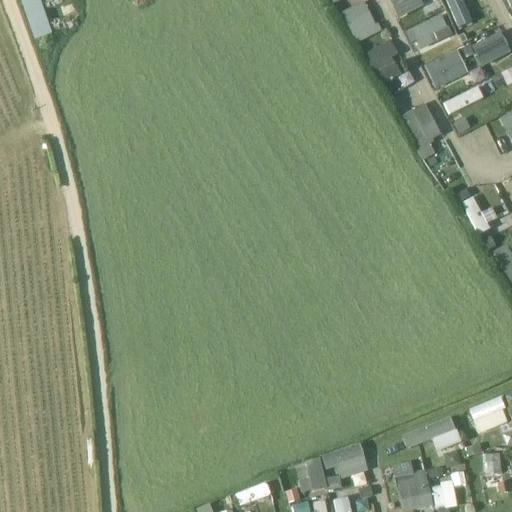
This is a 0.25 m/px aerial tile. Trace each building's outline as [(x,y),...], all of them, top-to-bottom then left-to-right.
[(35,0),(30,0),(18,4),(32,44),(49,38),(35,0)] [(319,0),(326,13),(349,0),(319,0)] [(385,0),(384,1),(396,25),(421,11),(416,1),(417,0),(385,0)] [(442,0),(457,31),(471,24),(459,0),(442,0)] [(511,0),(502,0),(509,12),(511,10),(511,0)] [(361,7),(339,19),(354,49),(379,36),(375,28),(372,30),(361,7)] [(439,21),(403,37),(409,49),(414,47),(418,55),(449,41),(439,21)] [(498,37),(469,52),(479,72),(509,57),(498,37)] [(388,46),(363,61),(379,90),(398,79),(389,62),(395,58),(388,46)] [(454,56),(421,72),(433,95),(466,79),(454,56)] [(494,91),(511,86),(511,71),(490,78),(494,91)] [(475,92),(440,109),(446,121),(481,103),(475,92)] [(422,108),(398,122),(414,149),(411,151),(420,166),(433,159),(427,149),(431,147),(430,145),(438,140),(422,108)] [(511,115),(498,124),(511,155),(511,115)] [(473,210),(462,216),(472,236),(491,227),(480,204),(472,208),(473,210)] [(511,263),(504,250),(490,259),(511,294),(511,263)] [(498,401),(467,414),(476,438),(504,426),(499,415),(503,414),(498,401)] [(447,422),(399,441),(404,454),(429,444),(433,456),(458,446),(447,422)] [(306,483),(296,486),(299,498),(309,495),(310,497),(324,493),(324,496),(339,494),(337,484),(366,475),(357,449),(319,461),(323,476),(334,472),(338,482),(322,484),(316,462),(302,465),(306,483)] [(482,459),(481,478),(501,478),(498,459),(482,459)] [(409,467),(389,471),(398,511),(422,511),(431,510),(422,474),(411,477),(409,467)] [(438,491),(430,492),(433,511),(435,511),(442,511),(453,511),(455,511),(450,485),(437,488),(438,491)] [(264,488),(233,500),(237,511),(268,499),(264,488)] [(347,511),(345,502),(331,505),(332,511),(347,511)]
